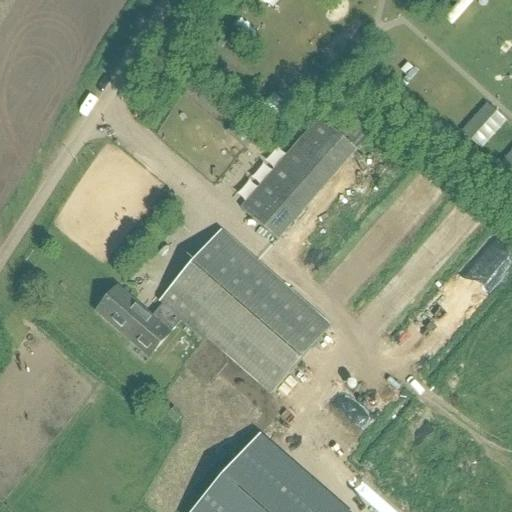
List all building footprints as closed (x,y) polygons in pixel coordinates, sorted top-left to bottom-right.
[(466,0),(450,0),(445,6),(471,28),(483,14),(466,0)] [(404,85),(427,59),(413,46),(389,72),(404,85)] [(441,118),(465,92),(450,79),(426,105),(441,118)] [(464,139),(481,151),(501,123),(485,111),(464,139)] [(345,133),(328,118),(323,124),(318,120),(241,209),(279,242),(369,137),(353,123),(345,133)] [(511,156),(501,172),(511,179),(511,156)] [(223,185),(232,174),(219,164),(211,175),(223,185)] [(456,248),(468,239),(457,224),(444,233),(456,248)] [(511,259),(507,253),(511,249),(511,243),(504,234),(472,260),(477,267),(461,280),(473,295),(511,264),(511,259)] [(96,314),(149,360),(182,322),(206,342),(209,340),(273,395),(329,331),(220,235),(161,303),(164,305),(152,318),(118,289),(96,314)] [(399,305),(458,254),(444,238),(385,290),(399,305)] [(394,327),(402,317),(378,298),(370,309),(394,327)] [(324,511),(252,449),(197,511),(324,511)]
